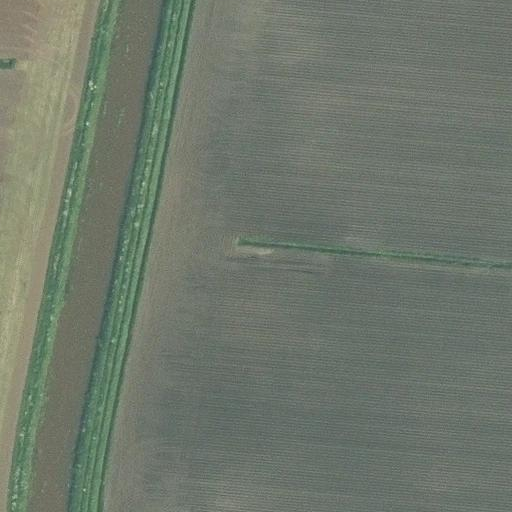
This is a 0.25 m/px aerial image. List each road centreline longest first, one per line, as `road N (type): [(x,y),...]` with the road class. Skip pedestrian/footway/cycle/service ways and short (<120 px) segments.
road 1 (track): [(78,511),(180,0)]
road 2 (track): [(8,511),(99,0)]
